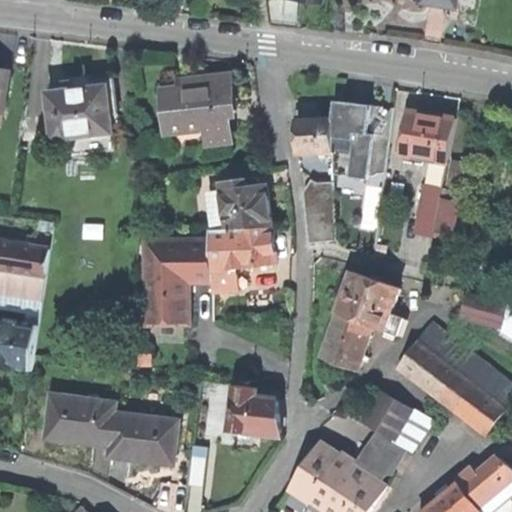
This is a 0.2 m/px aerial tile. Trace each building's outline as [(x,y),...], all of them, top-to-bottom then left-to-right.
[(0,111),(3,112),(10,70),(0,68),(0,111)] [(210,144),(232,141),(228,108),(234,107),(231,75),(212,77),(194,79),(195,86),(164,89),(169,133),(208,129),(210,144)] [(55,139),(113,131),(110,110),(117,109),(113,78),(90,82),(89,77),(76,79),(62,81),(63,91),(49,93),(55,139)] [(336,100),(333,117),(334,151),(335,170),(372,175),(372,168),(386,169),(395,106),(392,106),(385,116),(378,112),(383,105),(362,103),(336,100)] [(403,154),(449,161),(456,117),(410,110),(407,133),(403,154)] [(298,152),(334,151),(333,117),(297,118),(297,135),(298,152)] [(231,228),(273,227),(270,204),(268,185),(259,186),(258,179),(222,183),(228,228),(231,228)] [(311,243),(337,238),(335,182),(312,181),(304,191),(311,243)] [(434,236),(441,199),(443,188),(425,185),(416,233),(434,236)] [(434,237),(452,241),(460,202),(441,199),(434,236),(434,237)] [(233,244),(236,268),(238,267),(277,262),(275,245),(273,227),(231,228),(233,244)] [(187,279),(211,279),(211,275),(211,252),(211,244),(211,239),(147,240),(147,253),(147,261),(147,280),(187,279)] [(0,267),(47,275),(51,249),(0,240),(0,267)] [(238,267),(236,268),(233,244),(217,244),(217,252),(211,252),(211,275),(238,275),(238,267)] [(0,267),(0,290),(44,297),(47,275),(0,267)] [(339,313),(373,326),(386,330),(392,312),(401,287),(353,271),(346,291),(339,313)] [(211,275),(211,279),(212,291),(238,291),(238,275),(211,275)] [(187,279),(147,280),(148,322),(188,322),(188,302),(187,279)] [(44,297),(0,290),(0,308),(26,313),(24,322),(39,325),(44,297)] [(485,319),(490,298),(469,293),(464,314),(485,319)] [(490,298),(485,319),(498,323),(503,301),(490,298)] [(504,324),(511,305),(503,301),(498,323),(504,324)] [(504,324),(503,331),(511,334),(511,305),(504,324)] [(392,312),(386,330),(398,334),(405,316),(392,312)] [(359,368),(373,326),(339,313),(332,333),(324,356),(359,368)] [(15,366),(33,369),(39,325),(24,322),(0,318),(0,366),(4,367),(15,368),(15,366)] [(467,376),(508,407),(511,401),(511,382),(433,323),(419,341),(437,354),(467,376)] [(419,379),(437,354),(419,341),(401,365),(419,379)] [(140,365),(147,365),(153,365),(153,361),(153,354),(140,354),(140,365)] [(448,401),(467,376),(437,354),(419,379),(448,401)] [(147,375),(194,375),(194,362),(153,361),(153,365),(147,365),(147,375)] [(508,407),(467,376),(448,401),(489,432),(508,407)] [(255,432),(282,435),(278,398),(256,396),(257,387),(236,385),(235,400),(232,426),(232,430),(255,432)] [(364,421),(396,439),(412,411),(379,393),(364,421)] [(112,445),(115,417),(116,407),(89,404),(90,398),(53,394),(49,429),(65,431),(64,439),(81,441),(112,445)] [(211,423),(232,426),(235,400),(214,397),(211,423)] [(414,413),(397,443),(410,450),(432,422),(414,413)] [(176,456),(180,419),(143,415),(143,420),(115,417),(112,445),(111,456),(136,458),(158,461),(159,454),(176,456)] [(325,508),(354,465),(341,457),(342,454),(322,440),(305,466),(290,488),(310,501),(312,499),(325,508)] [(511,467),(500,456),(479,474),(496,494),(481,507),(475,511),(492,511),(511,495),(511,467)] [(331,511),(371,511),(373,509),(390,485),(369,472),(368,475),(354,465),(325,508),(331,511)] [(460,483),(481,507),(496,494),(479,474),(476,470),(460,483)] [(451,511),(475,511),(481,507),(460,483),(441,498),(451,511)] [(451,511),(441,498),(434,504),(424,511),(451,511)] [(96,511),(87,503),(78,511),(96,511)]
